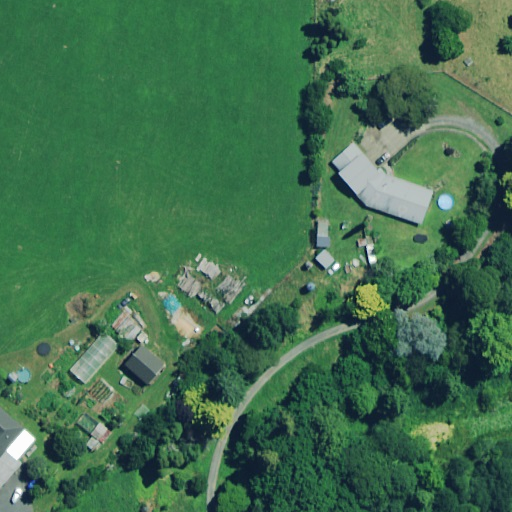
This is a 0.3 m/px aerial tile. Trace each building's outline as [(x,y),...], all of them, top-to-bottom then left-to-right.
[(339,0),(316,0),(316,11),(338,13),(339,0)] [(376,171),(352,144),(331,163),(342,171),(337,174),(365,206),(420,225),(431,192),(385,176),(376,171)] [(328,247),(328,221),(317,221),(316,247),(328,247)] [(333,261),(323,251),(315,259),(325,269),(333,261)] [(0,457),(5,451),(24,430),(0,409),(0,457)] [(99,423),(89,436),(93,439),(86,448),(92,453),(110,432),(99,423)] [(5,451),(0,457),(0,486),(20,464),(5,451)]
